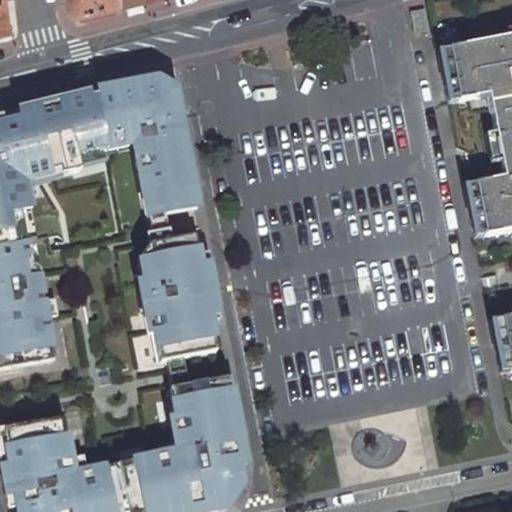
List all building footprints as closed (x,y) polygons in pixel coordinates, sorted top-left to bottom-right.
[(67,0),(68,9),(77,12),(122,0),(67,0)] [(425,10),(410,12),(413,32),(428,30),(425,10)] [(474,234),(511,226),(511,32),(506,34),(436,47),(447,100),(486,92),(503,174),(463,182),(474,234)] [(150,78),(91,93),(93,100),(102,144),(103,143),(105,154),(132,149),(147,222),(195,212),(172,92),(150,78)] [(0,117),(0,247),(26,243),(20,213),(28,212),(23,180),(57,171),(58,177),(80,171),(77,156),(102,150),(102,144),(93,100),(89,100),(89,97),(17,115),(16,118),(1,121),(0,117)] [(199,271),(193,241),(147,250),(139,262),(144,286),(139,288),(148,337),(153,337),(159,367),(215,356),(210,326),(217,324),(211,291),(203,293),(199,271)] [(0,247),(0,371),(53,362),(38,276),(26,279),(23,260),(29,260),(26,243),(0,247)] [(211,291),(207,270),(199,271),(203,293),(211,291)] [(511,312),(490,317),(501,370),(511,367),(511,312)] [(225,511),(241,488),(235,459),(243,458),(229,382),(170,393),(175,423),(170,424),(177,456),(71,476),(60,420),(30,425),(31,430),(1,435),(7,469),(0,469),(0,471),(7,509),(15,507),(15,511),(225,511)] [(0,469),(7,469),(1,435),(31,430),(30,425),(0,430),(0,469)]
